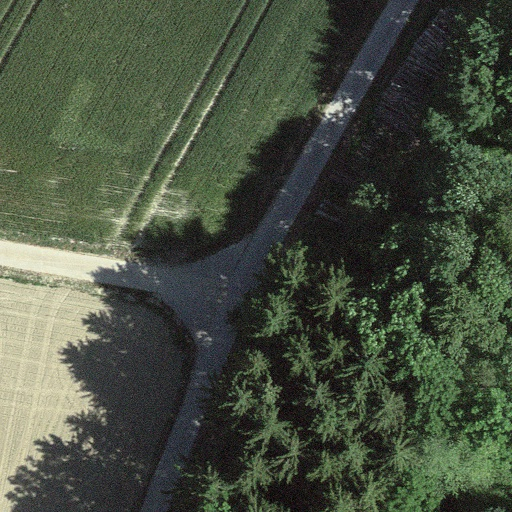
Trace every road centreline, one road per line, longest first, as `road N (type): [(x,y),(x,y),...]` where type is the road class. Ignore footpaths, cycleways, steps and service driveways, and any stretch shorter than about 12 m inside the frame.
road 1 (track): [(161,511),(247,288),(410,0)]
road 2 (track): [(247,288),(0,253)]
